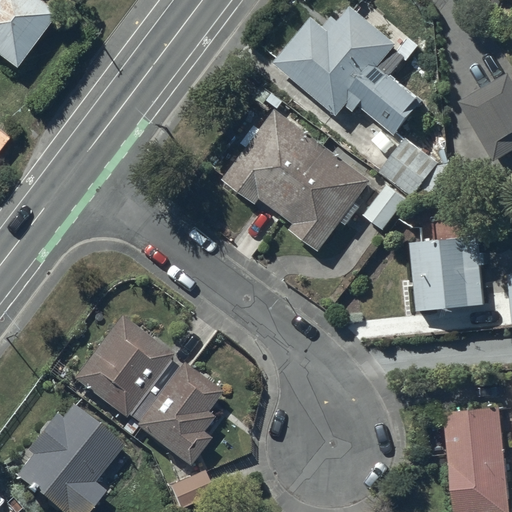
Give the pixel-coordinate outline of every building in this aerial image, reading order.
[(0,0),(0,57),(16,70),(57,15),(37,0),(0,0)] [(313,12),(274,58),(338,112),(348,101),(355,107),(359,102),(394,132),(425,95),(391,66),(389,69),(380,61),(399,39),(353,0),(340,16),(335,11),(325,22),(313,12)] [(511,62),(463,92),(498,151),(511,143),(511,62)] [(252,96),(271,110),(261,124),(255,120),(241,139),(246,143),(224,174),(257,198),(262,192),(297,218),(292,223),(322,245),(343,216),(347,220),(360,203),(354,199),(372,174),(356,162),(358,159),(345,149),(343,151),(280,105),(285,98),(262,82),(252,96)] [(394,150),(380,168),(415,192),(427,174),(394,150)] [(388,180),(364,210),(384,226),(407,196),(388,180)] [(479,232),(412,238),(418,307),(485,301),(481,260),(487,259),(486,248),(480,249),(479,232)] [(121,313),(73,374),(125,414),(128,411),(137,418),(135,421),(188,462),(211,433),(202,427),(213,413),(206,407),(221,388),(182,357),(177,363),(168,357),(172,352),(121,313)] [(123,441),(72,399),(59,414),(53,409),(26,442),(34,449),(17,470),(37,486),(31,493),(44,504),(48,499),(64,511),(66,511),(67,511),(68,511),(82,511),(104,486),(93,477),(123,441)] [(511,511),(502,405),(447,410),(455,511),(511,511)] [(203,467),(170,483),(182,507),(214,491),(203,467)]
